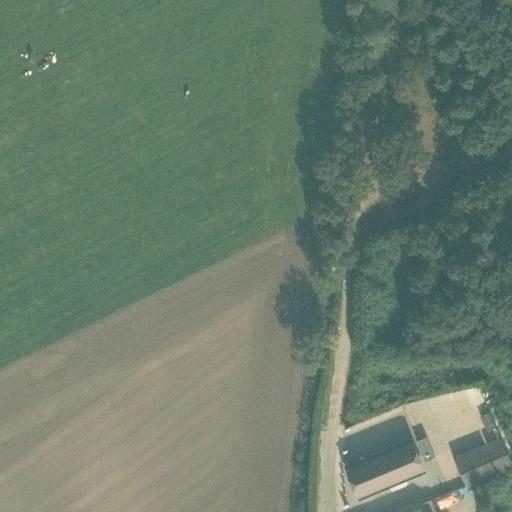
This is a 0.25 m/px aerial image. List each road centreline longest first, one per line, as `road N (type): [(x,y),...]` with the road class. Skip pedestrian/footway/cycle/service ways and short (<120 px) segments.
road 1 (track): [(511,153),(361,242),(394,0)]
road 2 (residential): [(327,511),(330,437),(361,242)]
